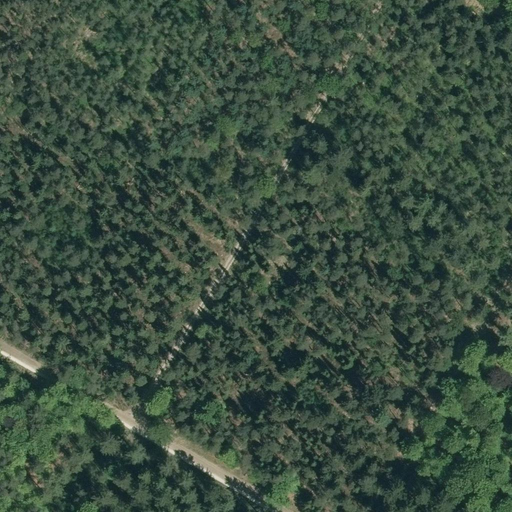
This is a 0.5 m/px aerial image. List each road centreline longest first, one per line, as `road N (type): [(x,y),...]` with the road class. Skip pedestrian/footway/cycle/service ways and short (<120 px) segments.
road 1 (track): [(286,511),(132,421)]
road 2 (track): [(132,421),(0,340)]
